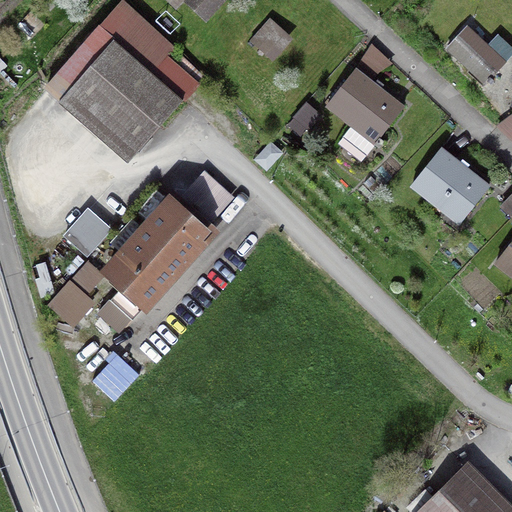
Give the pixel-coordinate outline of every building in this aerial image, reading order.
[(173,0),(182,9),(190,0),(191,0),(211,20),(229,3),(226,0),(173,0)] [(86,97),(76,109),(135,161),(184,106),(154,79),(174,56),(128,15),(69,82),(86,97)] [(276,54),(294,36),(275,18),(257,36),(276,54)] [(473,35),(457,52),(484,78),(500,62),(473,35)] [(357,71),(326,111),(350,130),(333,152),(356,170),(404,107),(382,90),(384,88),(377,82),(375,85),(357,71)] [(321,116),(306,104),(288,126),(302,138),(321,116)] [(511,116),(499,126),(511,145),(511,116)] [(266,173),(283,155),(270,142),(253,160),(266,173)] [(441,149),(409,190),(437,211),(435,214),(454,229),(456,226),(459,228),(490,187),(468,170),(470,167),(462,161),(460,164),(441,149)] [(382,188),(371,177),(358,189),(370,200),(382,188)] [(511,195),(500,209),(511,220),(511,195)] [(88,256),(114,228),(89,205),(63,234),(88,256)] [(174,208),(111,279),(150,312),(212,242),(174,208)] [(511,244),(494,268),(511,281),(511,244)] [(511,511),(511,500),(469,456),(411,511),(511,511)]
